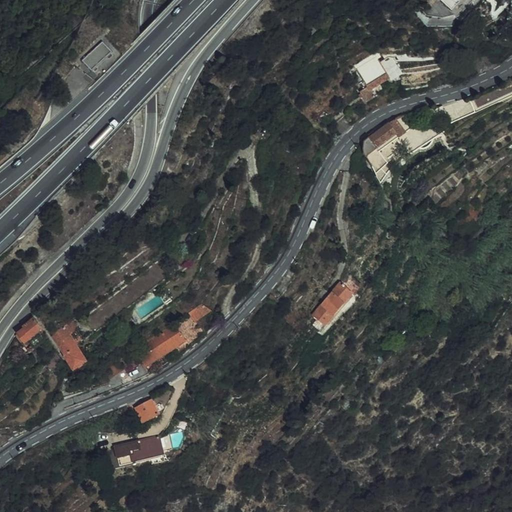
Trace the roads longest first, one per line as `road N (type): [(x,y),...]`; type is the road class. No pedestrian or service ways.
road 1 (secondary): [(0,458),(181,366),(210,341),(284,259),(350,137),(375,118),(511,64)]
road 2 (motorway): [(0,231),(227,0)]
road 3 (motorway): [(104,227),(145,190),(189,76),(252,0)]
road 4 (motorway): [(195,0),(0,182)]
road 5 (motorway): [(151,0),(147,154),(104,227)]
road 6 (motorway): [(0,340),(25,303),(104,227)]
road 7 (unknown): [(181,366),(175,413),(154,429),(103,445)]
